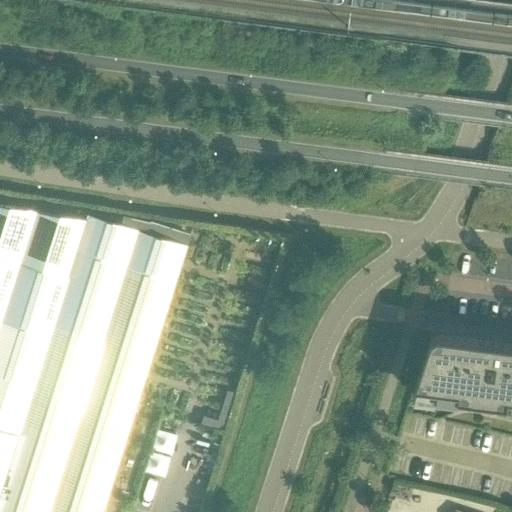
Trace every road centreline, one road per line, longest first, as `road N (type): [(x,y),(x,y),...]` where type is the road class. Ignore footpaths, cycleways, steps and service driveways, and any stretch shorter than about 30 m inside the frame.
road 1 (unknown): [(491,0),(434,189),(387,226),(323,297),(302,333),(245,511)]
road 2 (secondary): [(511,119),(0,50)]
road 3 (secondary): [(0,112),(511,180)]
